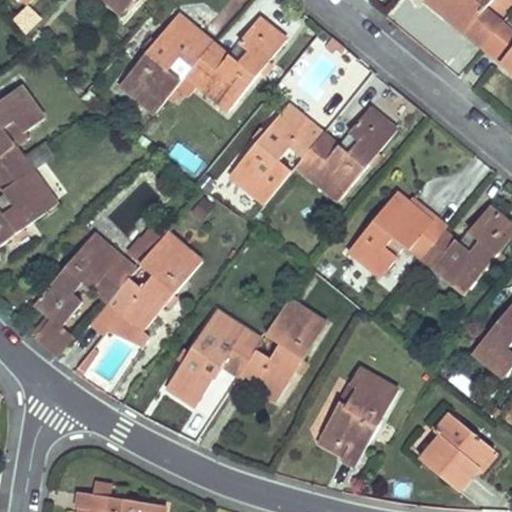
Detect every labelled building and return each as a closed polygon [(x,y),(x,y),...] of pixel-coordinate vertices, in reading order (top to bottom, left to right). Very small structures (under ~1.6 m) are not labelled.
[(105,0),(124,15),(137,0),(105,0)] [(489,10),(497,0),(429,0),(428,2),(451,22),(456,16),(473,30),(474,29),(489,10)] [(476,41),(496,15),(489,10),(474,29),(473,30),(456,16),(451,22),(475,41),(476,41)] [(486,50),(507,24),(496,15),(476,41),(486,50)] [(172,73),(184,59),(196,69),(216,45),(181,16),(123,89),(158,116),(170,101),(180,89),(184,84),(185,83),(172,73)] [(230,112),(289,42),(262,19),(242,44),(243,45),(251,52),(241,64),(240,65),(230,58),(216,45),(196,69),(189,78),(199,86),(230,112)] [(497,59),(511,40),(511,28),(507,24),(486,50),(497,59)] [(41,41),(47,34),(42,30),(35,37),(41,41)] [(349,50),(335,39),(328,47),(336,54),(339,50),(345,54),(349,50)] [(504,64),(511,54),(511,40),(497,59),(504,64)] [(241,64),(251,52),(243,45),(242,44),(230,58),(240,65),(241,64)] [(196,69),(184,59),(172,73),(185,83),(189,78),(196,69)] [(199,86),(189,78),(185,83),(184,84),(180,89),(183,92),(189,97),(198,86),(199,86)] [(7,131),(17,122),(26,134),(47,118),(24,87),(0,104),(0,178),(28,158),(7,131)] [(174,104),(183,92),(180,89),(170,101),(174,104)] [(326,135),(290,105),(232,176),(267,206),(295,173),(281,162),(292,148),(293,147),(307,158),(326,135)] [(340,202),(398,131),(372,108),(351,134),(361,142),(350,155),(326,135),(307,158),(299,168),(340,202)] [(56,156),(47,144),(36,153),(44,164),(56,156)] [(197,176),(207,163),(180,144),(170,157),(197,176)] [(307,158),(293,147),(292,148),(281,162),(295,173),(299,168),(307,158)] [(44,164),(36,153),(28,158),(37,170),(38,169),(44,164)] [(0,250),(63,204),(37,170),(28,158),(0,178),(0,182),(11,196),(18,206),(17,207),(6,216),(0,208),(0,250)] [(424,259),(446,232),(416,207),(411,203),(399,193),(351,253),(382,279),(398,259),(387,250),(397,237),(424,259)] [(18,206),(11,196),(0,203),(0,208),(6,216),(17,207),(18,206)] [(203,221),(217,205),(206,197),(194,214),(203,221)] [(450,227),(416,199),(411,203),(416,207),(446,232),(450,227)] [(467,295),(511,240),(511,224),(492,207),(471,233),(472,234),(482,242),(473,254),(462,245),(446,232),(424,259),(467,295)] [(158,250),(172,233),(159,223),(144,240),(145,241),(158,250)] [(146,333),(204,262),(172,233),(158,250),(144,266),(156,276),(143,291),(131,282),(111,306),(94,326),(108,336),(125,316),(146,333)] [(482,242),(472,234),(471,233),(462,245),(473,254),(482,242)] [(76,296),(87,284),(111,306),(131,282),(140,271),(97,237),(39,306),(55,320),(65,328),(85,305),(76,296)] [(158,250),(145,241),(144,240),(130,256),(144,266),(158,250)] [(279,403),(329,326),(292,302),(270,336),(284,345),(273,361),(260,352),(242,379),(279,403)] [(511,310),(475,356),(505,380),(511,372),(511,353),(509,350),(511,346),(511,310)] [(260,352),(266,342),(220,313),(170,391),(199,409),(226,368),(242,379),(260,352)] [(76,339),(65,328),(55,320),(38,340),(59,357),(60,358),(76,339)] [(84,379),(102,353),(97,349),(77,374),(84,379)] [(358,468),(401,390),(363,368),(354,385),(358,388),(359,389),(347,408),(342,405),(324,437),(342,447),(345,442),(351,446),(346,457),(345,458),(344,461),(358,468)] [(347,408),(359,389),(358,388),(354,385),(342,405),(347,408)] [(486,463),(496,451),(452,415),(436,434),(441,439),(423,461),(462,493),(481,470),(481,469),(475,464),(480,458),(486,463)] [(346,457),(351,446),(345,442),(342,447),(324,437),(323,438),(320,445),(345,458),(346,457)] [(486,463),(480,458),(475,464),(481,469),(481,470),(486,463)] [(167,511),(168,509),(83,492),(79,509),(84,509),(97,511),(167,511)]
